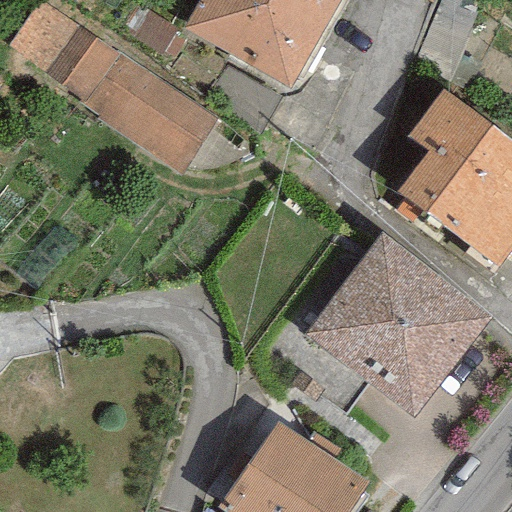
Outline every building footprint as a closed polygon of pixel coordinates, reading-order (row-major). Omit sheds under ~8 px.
[(343,0),(196,0),(177,34),(288,97),(343,0)] [(117,59),(36,1),(2,48),(83,106),(117,59)] [(81,110),(178,179),(218,122),(121,54),(117,59),(83,106),(81,110)] [(224,66),(203,98),(257,139),(280,100),(224,66)] [(511,149),(497,138),(423,231),(511,300),(511,149)] [(414,426),(492,325),(380,239),(302,340),(414,426)] [(353,511),(368,491),(273,425),(212,511),(353,511)]
